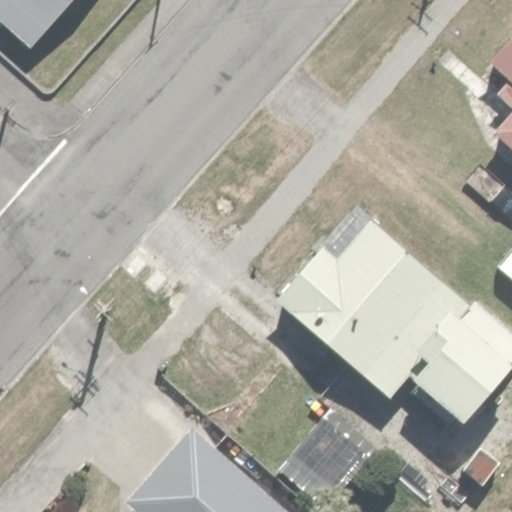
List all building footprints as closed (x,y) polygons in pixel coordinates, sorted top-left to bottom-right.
[(0,0),(0,13),(24,34),(51,0),(0,0)] [(511,13),(480,50),(501,70),(489,84),(504,98),(484,118),(511,144),(511,13)] [(459,416),(511,357),(511,322),(361,187),(269,289),(385,393),(407,369),(459,416)] [(333,400),(279,457),(321,497),(375,440),(333,400)] [(297,511),(196,423),(127,502),(138,511),(297,511)]
